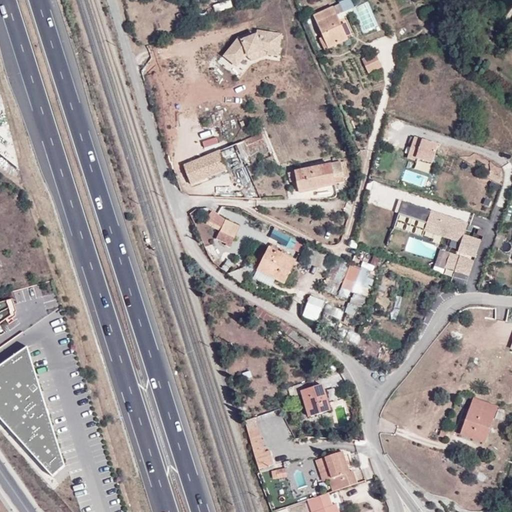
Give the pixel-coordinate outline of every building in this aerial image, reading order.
[(332,6),(336,14),(343,11),(339,3),(332,6)] [(323,37),(328,48),(347,39),(336,14),(332,6),(313,16),(323,37)] [(432,26),(434,32),(447,28),(445,21),(432,26)] [(245,54),(247,59),(261,53),(261,51),(266,52),(266,55),(267,55),(276,57),(279,36),(268,35),(268,36),(262,35),(262,34),(255,33),(255,37),(254,37),(255,40),(249,42),(247,41),(245,40),(241,42),(238,39),(223,57),(229,61),(235,67),(245,54)] [(325,50),(328,48),(323,37),(319,38),(325,50)] [(250,62),(267,55),(266,55),(266,52),(261,51),(261,53),(247,59),(245,54),(235,67),(229,61),(223,68),(237,79),(250,62)] [(382,67),(376,54),(364,60),(369,74),(382,67)] [(267,146),(261,133),(242,142),(248,154),(249,156),(267,146)] [(242,142),(237,144),(242,157),(248,154),(242,142)] [(410,162),(435,166),(439,146),(413,142),(410,162)] [(270,152),(267,146),(249,156),(251,161),(270,152)] [(219,151),(183,165),(191,185),(227,170),(219,151)] [(330,163),(295,171),(297,180),(299,192),(335,185),(334,181),(343,179),(340,162),(331,164),(330,163)] [(417,164),(416,170),(430,174),(431,168),(417,164)] [(297,180),(295,171),(288,173),(289,182),(297,180)] [(466,237),(470,222),(404,202),(395,231),(443,246),(435,271),(470,282),(482,243),(466,237)] [(214,221),(222,228),(226,220),(218,215),(214,221)] [(222,228),(220,233),(234,238),(239,226),(226,220),(222,228)] [(271,235),(274,229),(267,226),(264,232),(271,235)] [(287,233),(275,227),(274,229),(271,235),(270,238),(282,243),(287,233)] [(234,238),(220,233),(217,240),(231,246),(234,238)] [(299,254),(305,242),(291,235),(285,247),(299,254)] [(296,261),(285,255),(281,253),(278,251),(270,247),(269,247),(257,270),(284,285),(296,261)] [(311,266),(323,270),(328,257),(316,252),(311,266)] [(244,266),(246,260),(239,256),(237,262),(244,266)] [(339,267),(341,261),(334,258),(328,272),(329,273),(336,276),(339,267)] [(361,268),(341,261),(339,267),(348,270),(344,282),(342,287),(352,291),(361,268)] [(348,270),(339,267),(336,276),(335,278),(341,281),(344,282),(348,270)] [(336,276),(329,273),(326,281),(332,284),(335,278),(336,276)] [(329,292),(334,294),(335,295),(341,281),(335,278),(332,284),(329,292)] [(329,292),(326,300),(330,302),(334,294),(329,292)] [(319,324),(326,303),(310,298),(304,319),(319,324)] [(304,347),(308,342),(258,306),(254,311),(304,347)] [(334,308),(328,318),(337,323),(342,313),(334,308)] [(27,348),(0,366),(0,421),(53,481),(65,470),(27,348)] [(302,394),(301,391),(313,387),(311,381),(288,388),(291,397),(302,394)] [(329,411),(321,385),(313,387),(301,391),(302,394),(309,417),(329,411)] [(461,434),(483,442),(495,407),(473,399),(461,434)] [(259,436),(249,438),(259,468),(271,464),(269,452),(264,454),(259,436)] [(341,484),(343,488),(357,484),(353,472),(349,473),(342,452),(324,458),(331,479),(339,477),(341,484)] [(286,477),(285,469),(271,472),(272,479),(286,477)] [(329,480),(332,488),(341,484),(339,477),(331,479),(329,480)] [(316,511),(337,511),(338,511),(335,505),(333,506),(329,495),(307,502),(312,511),(316,511)]
